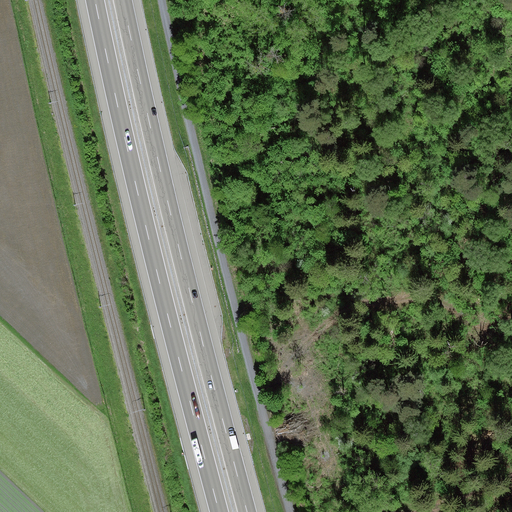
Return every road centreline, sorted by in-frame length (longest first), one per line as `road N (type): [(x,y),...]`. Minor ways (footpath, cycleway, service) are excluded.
road 1 (track): [(162,0),(290,511)]
road 2 (motorway): [(250,511),(123,0)]
road 3 (motorway): [(96,0),(221,511)]
